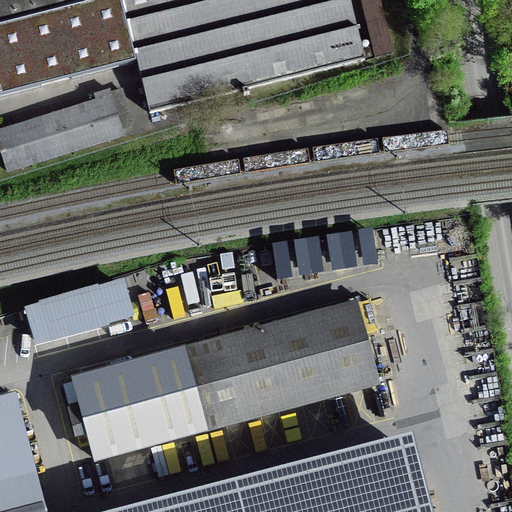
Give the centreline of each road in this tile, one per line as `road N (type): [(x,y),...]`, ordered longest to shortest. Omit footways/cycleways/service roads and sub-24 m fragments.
road 1 (unknown): [(36,366),(379,274),(400,288),(431,410)]
road 2 (unknown): [(72,503),(431,410)]
road 3 (residential): [(511,281),(465,0)]
road 4 (unknown): [(36,366),(72,503)]
